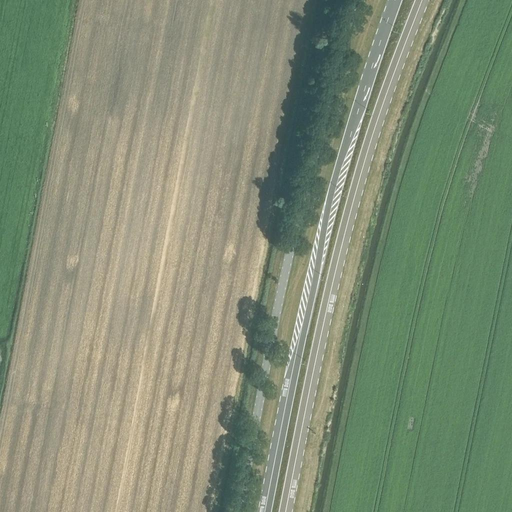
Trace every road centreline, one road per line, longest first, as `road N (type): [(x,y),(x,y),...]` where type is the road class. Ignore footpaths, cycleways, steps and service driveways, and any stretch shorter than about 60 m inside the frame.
road 1 (primary): [(285,511),(349,201),(420,0)]
road 2 (primary): [(394,0),(327,203),(264,511)]
road 3 (unclassified): [(238,511),(285,272),(355,0)]
